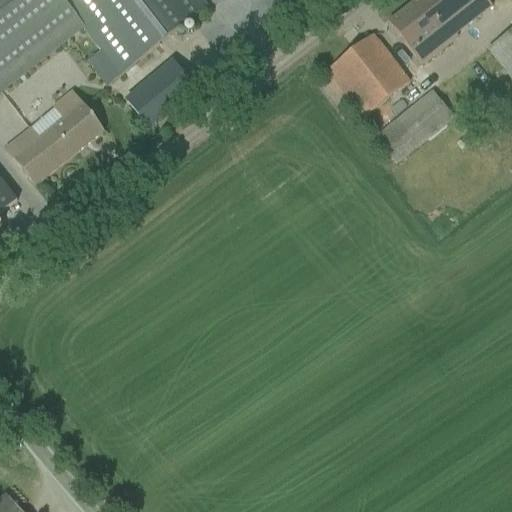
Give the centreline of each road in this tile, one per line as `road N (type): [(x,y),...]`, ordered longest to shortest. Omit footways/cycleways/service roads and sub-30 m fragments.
road 1 (unclassified): [(368,0),(0,289)]
road 2 (unclassified): [(0,392),(91,511)]
